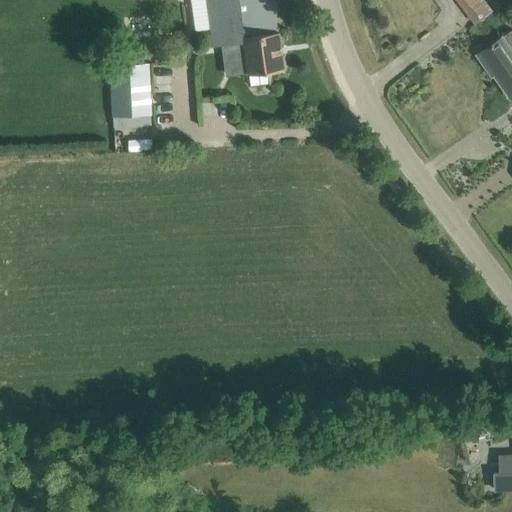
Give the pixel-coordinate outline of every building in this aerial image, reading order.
[(272,83),(270,71),(284,69),(279,32),(277,32),(272,0),(207,0),(211,29),(214,46),(218,45),(244,42),(246,59),(248,74),(250,74),(251,86),(272,83)] [(486,0),(457,0),(475,23),(493,10),(486,0)] [(511,30),(480,53),(511,97),(511,96),(511,30)] [(150,63),(110,65),(112,116),(153,114),(150,63)] [(461,427),(460,440),(476,442),(478,429),(461,427)] [(511,456),(499,457),(499,472),(504,472),(504,489),(511,488),(511,456)]
